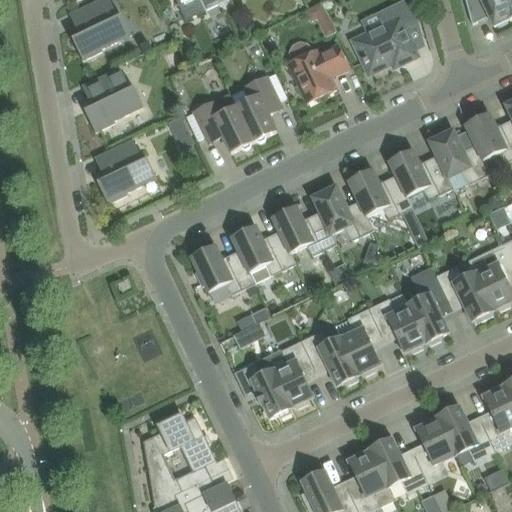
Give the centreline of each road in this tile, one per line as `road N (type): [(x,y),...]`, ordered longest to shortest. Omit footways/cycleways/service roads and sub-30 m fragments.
road 1 (residential): [(157,248),(166,231),(476,77)]
road 2 (residential): [(252,475),(511,350)]
road 3 (residential): [(77,264),(32,9),(41,0)]
road 4 (residential): [(252,475),(154,268),(157,248)]
